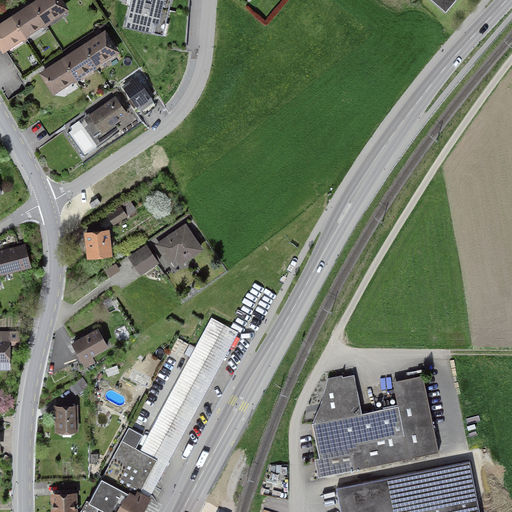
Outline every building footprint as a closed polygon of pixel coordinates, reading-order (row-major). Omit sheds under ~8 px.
[(0,26),(0,40),(5,48),(65,9),(58,0),(41,0),(25,10),(4,24),(0,26)] [(129,0),(124,24),(167,34),(169,22),(166,21),(171,0),(129,0)] [(431,0),(446,12),(455,0),(431,0)] [(43,74),(54,91),(116,51),(105,34),(92,42),(73,54),(53,67),(43,74)] [(122,86),(138,108),(139,107),(141,110),(154,101),(152,98),(152,97),(137,75),(122,86)] [(115,94),(84,116),(88,122),(84,125),(97,143),(119,128),(115,123),(129,113),(115,94)] [(97,197),(89,203),(93,208),(101,202),(97,197)] [(121,204),(106,213),(113,224),(136,209),(131,201),(122,206),(121,204)] [(186,222),(155,243),(168,263),(171,261),(175,266),(179,263),(180,265),(204,248),(186,222)] [(110,227),(84,230),(87,256),(113,254),(110,227)] [(0,271),(1,275),(31,266),(25,243),(0,249),(0,271)] [(137,270),(141,275),(159,262),(158,261),(160,260),(155,251),(152,252),(147,243),(128,256),(132,261),(137,270)] [(110,277),(120,269),(115,262),(105,270),(110,277)] [(238,332),(211,317),(195,346),(189,358),(140,449),(158,459),(141,490),(150,495),(238,332)] [(71,342),(85,366),(96,361),(93,355),(109,346),(98,327),(71,342)] [(0,368),(10,369),(10,330),(0,330),(0,368)] [(189,358),(195,346),(178,337),(170,351),(182,357),(183,354),(189,358)] [(439,452),(423,374),(393,380),(398,403),(382,406),(383,408),(362,412),(354,373),(343,376),(342,374),(328,377),(321,401),(312,421),(312,423),(319,457),(315,458),(318,476),(439,452)] [(83,377),(69,386),(75,395),(89,385),(83,377)] [(76,430),(75,403),(54,404),(55,431),(76,430)] [(96,511),(100,507),(108,511),(142,511),(152,496),(150,495),(141,490),(158,459),(140,449),(138,448),(136,447),(143,434),(129,426),(89,501),(87,499),(81,511),(78,511),(77,511),(96,511)] [(480,511),(470,460),(336,487),(340,511),(480,511)] [(77,511),(78,511),(77,491),(61,491),(50,491),(51,511),(77,511)]
